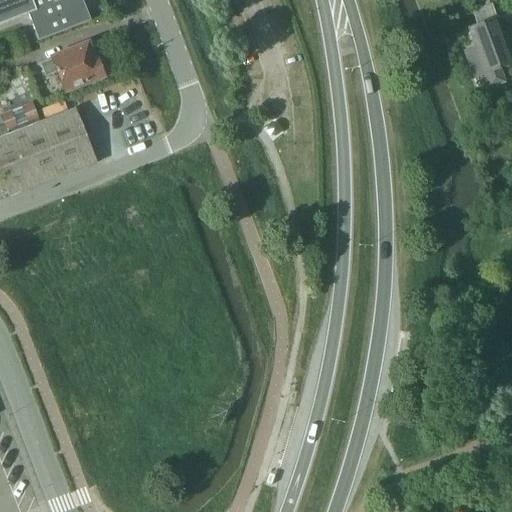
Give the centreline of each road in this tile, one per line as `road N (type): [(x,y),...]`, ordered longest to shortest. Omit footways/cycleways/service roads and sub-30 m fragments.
road 1 (primary): [(333,511),(375,373),(386,264),(381,153),(344,0)]
road 2 (primary): [(322,0),(343,110),(346,248),(330,368),(288,511)]
road 3 (residential): [(198,109),(180,142),(0,214)]
road 4 (residential): [(0,347),(66,511)]
